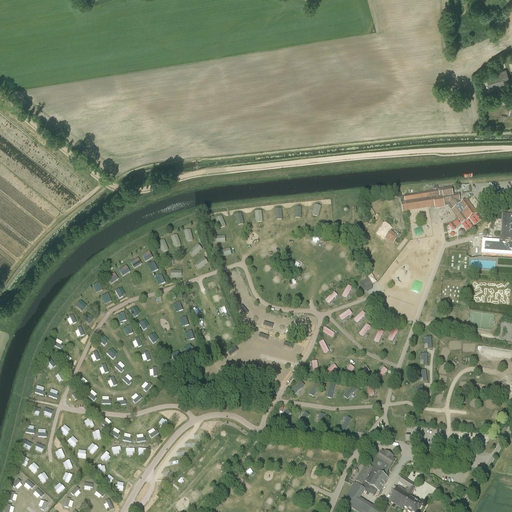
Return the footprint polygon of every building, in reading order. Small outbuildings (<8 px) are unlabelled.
[(486,76),(490,92),(511,86),(506,70),(486,76)] [(438,189),(439,191),(440,197),(443,197),(453,195),(452,187),(438,189)] [(448,205),(452,211),(453,210),(449,203),(448,203),(448,199),(454,198),(453,195),(443,197),(440,197),(439,191),(404,196),(405,202),(401,203),(403,212),(434,207),(435,209),(445,207),(444,206),(448,205)] [(453,210),(452,211),(462,225),(469,219),(477,214),(467,200),(461,204),(459,201),(460,201),(459,194),(453,195),(454,198),(448,199),(448,203),(449,203),(453,210)] [(315,204),(312,215),(319,217),(322,206),(315,204)] [(511,243),(511,214),(503,214),(502,219),(503,219),(502,232),(501,238),(500,238),(500,239),(501,239),(501,241),(501,242),(499,242),(499,243),(511,243)] [(220,229),(226,226),(222,216),(216,219),(220,229)] [(185,231),(186,242),(193,241),(192,230),(185,231)] [(390,231),(385,238),(393,244),(399,237),(390,231)] [(171,237),(175,248),(181,245),(178,235),(171,237)] [(165,240),(158,242),(163,253),(169,250),(165,240)] [(194,257),(203,249),(198,244),(190,252),(194,257)] [(221,258),(232,255),(230,248),(219,251),(221,258)] [(146,262),(153,258),(150,252),(142,256),(146,262)] [(131,263),(134,269),(142,265),(138,258),(131,263)] [(195,264),(199,270),(209,263),(205,258),(195,264)] [(148,266),(152,273),(158,270),(155,263),(148,266)] [(119,270),(123,277),(130,272),(127,266),(119,270)] [(112,285),(119,279),(115,273),(107,279),(112,285)] [(373,285),(369,279),(360,284),(363,291),(366,289),(367,291),(368,291),(372,288),(371,286),(373,285)] [(342,296),(347,299),(353,287),(348,285),(342,296)] [(116,291),(119,298),(126,295),(122,288),(116,291)] [(335,292),(326,301),(329,304),(338,295),(335,292)] [(101,296),(105,305),(112,301),(108,293),(101,296)] [(76,306),(83,312),(87,306),(80,301),(76,306)] [(130,310),(134,318),(141,314),(136,307),(130,310)] [(350,310),(339,315),(341,320),(353,315),(350,310)] [(357,324),(367,315),(363,311),(354,320),(357,324)] [(117,314),(119,323),(126,321),(125,313),(117,314)] [(87,314),(83,319),(89,324),(94,319),(87,314)] [(73,315),(67,318),(70,326),(77,323),(73,315)] [(187,318),(180,319),(182,327),(189,326),(187,318)] [(145,319),(139,323),(144,330),(150,326),(145,319)] [(279,322),(271,334),(276,338),(284,325),(279,322)] [(359,334),(363,337),(371,327),(367,324),(359,334)] [(130,326),(124,328),(126,336),(133,334),(130,326)] [(78,331),(76,331),(77,337),(84,336),(82,327),(78,328),(78,331)] [(324,328),(322,332),(334,337),(336,333),(324,328)] [(379,330),(374,341),(379,343),(384,332),(379,330)] [(392,330),(388,340),(393,342),(397,332),(392,330)] [(185,333),(188,341),(195,339),(192,331),(185,333)] [(155,333),(148,337),(153,344),(159,340),(155,333)] [(99,341),(104,346),(109,341),(103,336),(99,341)] [(132,342),(136,349),(142,346),(139,338),(132,342)] [(425,348),(432,348),(432,338),(424,338),(425,348)] [(61,350),(63,347),(61,345),(63,343),(57,339),(53,346),(61,350)] [(324,340),(319,343),(325,354),(330,352),(324,340)] [(192,345),(184,348),(187,355),(194,351),(192,345)] [(478,350),(481,350),(481,353),(486,353),(487,350),(489,350),(489,346),(478,345),(478,350)] [(157,349),(161,355),(166,352),(163,346),(157,349)] [(500,352),(503,353),(503,348),(492,347),(492,351),(495,351),(495,355),(500,356),(500,352)] [(446,352),(447,349),(443,348),(440,358),(447,361),(449,353),(446,352)] [(113,359),(118,354),(112,349),(107,354),(113,359)] [(236,349),(231,353),(240,364),(245,360),(236,349)] [(275,349),(273,354),(287,359),(289,354),(275,349)] [(179,351),(171,354),(174,361),(182,358),(179,351)] [(90,355),(94,362),(100,359),(97,352),(90,355)] [(142,356),(144,362),(151,360),(148,352),(145,353),(145,355),(142,356)] [(120,362),(115,367),(121,373),(126,367),(120,362)] [(102,365),(103,368),(100,369),(102,375),(109,372),(106,364),(102,365)] [(268,364),(266,369),(278,373),(280,369),(268,364)] [(328,376),(338,369),(335,365),(325,372),(328,376)] [(345,373),(350,376),(355,368),(351,365),(345,373)] [(367,367),(358,375),(361,379),(370,371),(367,367)] [(384,367),(376,376),(380,380),(388,371),(384,367)] [(427,381),(427,370),(419,371),(419,381),(427,381)] [(129,386),(131,383),(130,381),(132,379),(128,374),(123,380),(129,386)] [(110,378),(111,381),(108,382),(110,388),(117,386),(114,377),(110,378)] [(141,388),(147,393),(152,387),(146,382),(141,388)] [(291,391),(297,396),(307,387),(301,382),(291,391)] [(330,384),(327,397),(333,398),(336,385),(330,384)] [(314,397),(319,387),(314,385),(309,394),(314,397)] [(353,386),(344,396),(351,401),(360,391),(353,386)] [(90,393),(87,397),(94,402),(97,398),(90,393)] [(137,393),(131,398),(136,404),(141,399),(137,393)] [(118,406),(126,405),(126,401),(124,401),(123,398),(117,399),(118,406)] [(156,408),(161,404),(157,399),(150,404),(152,407),(154,406),(156,408)] [(489,400),(487,407),(493,409),(495,402),(489,400)] [(146,411),(139,416),(141,419),(143,418),(145,420),(150,416),(146,411)] [(251,426),(257,427),(259,416),(252,415),(251,426)] [(347,431),(352,419),(346,417),(342,429),(347,431)] [(63,424),(58,426),(59,431),(69,427),(66,419),(62,421),(63,424)] [(46,436),(51,434),(47,423),(43,425),(46,436)] [(129,427),(132,433),(139,429),(135,423),(129,427)] [(109,434),(115,427),(112,425),(107,432),(109,434)] [(156,436),(161,430),(156,426),(151,432),(156,436)] [(89,437),(94,434),(95,436),(100,433),(97,427),(87,432),(89,437)] [(122,445),(128,441),(124,435),(117,440),(119,443),(121,442),(122,445)] [(167,438),(164,441),(171,447),(173,444),(167,438)] [(74,448),(76,446),(74,443),(69,447),(77,459),(80,457),(74,448)] [(162,446),(157,450),(160,456),(166,452),(162,446)] [(106,452),(108,456),(110,454),(112,457),(117,453),(113,447),(106,452)] [(388,478),(384,476),(396,460),(393,458),(394,457),(385,451),(384,452),(383,451),(382,451),(378,455),(375,453),(373,456),(374,457),(373,460),(372,460),(368,465),(366,464),(356,481),(357,482),(356,484),(355,483),(353,484),(342,502),(357,511),(381,511),(365,501),(360,498),(366,490),(369,492),(372,487),(379,492),(388,478)] [(183,462),(188,455),(183,452),(178,458),(183,462)] [(148,458),(153,464),(158,460),(153,454),(148,458)] [(56,461),(58,464),(66,458),(64,455),(56,461)] [(34,459),(30,463),(33,466),(31,468),(37,474),(42,468),(34,459)] [(70,460),(60,466),(63,470),(69,466),(72,470),(75,467),(70,460)] [(144,464),(140,469),(146,473),(150,468),(144,464)] [(216,468),(222,472),(225,469),(220,464),(216,468)] [(188,466),(180,474),(186,479),(189,476),(188,474),(192,470),(195,472),(196,470),(192,466),(190,468),(188,466)] [(166,468),(163,474),(170,477),(173,472),(166,468)] [(46,470),(36,477),(38,480),(48,473),(46,470)] [(136,474),(133,480),(140,483),(142,477),(136,474)] [(82,488),(89,479),(86,476),(79,485),(82,488)] [(389,501),(403,510),(404,507),(412,511),(417,511),(418,510),(419,511),(422,505),(409,497),(416,486),(402,477),(399,481),(409,488),(407,492),(398,486),(389,501)] [(161,487),(165,482),(160,478),(156,483),(161,487)] [(208,490),(211,486),(204,479),(201,482),(208,490)] [(170,488),(176,492),(180,487),(174,483),(170,488)] [(91,493),(94,496),(100,489),(97,486),(91,493)] [(153,487),(147,490),(151,497),(156,494),(153,487)] [(198,501),(200,495),(194,493),(191,499),(198,501)] [(161,500),(156,505),(163,510),(167,505),(161,500)] [(189,502),(183,504),(186,511),(192,508),(189,502)]
